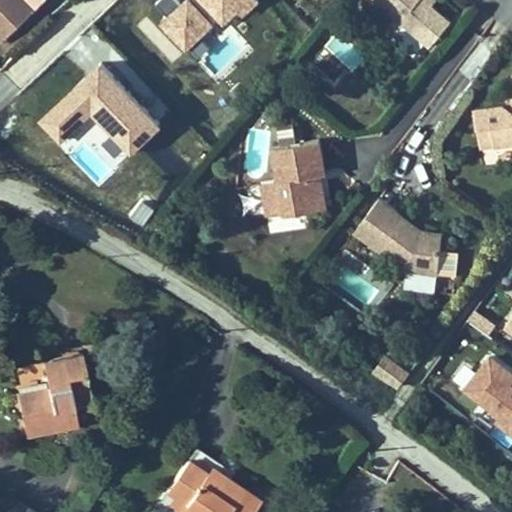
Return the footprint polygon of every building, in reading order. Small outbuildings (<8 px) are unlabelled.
[(0,0),(0,47),(38,8),(28,0),(0,0)] [(179,0),(159,19),(189,52),(223,21),(228,26),(256,0),(179,0)] [(350,6),(407,51),(427,24),(406,8),(396,1),(397,0),(347,0),(352,3),(350,6)] [(411,2),(408,0),(397,0),(396,1),(406,8),(411,2)] [(115,163),(162,121),(102,56),(36,116),(61,143),(80,125),(115,163)] [(511,83),(490,114),(484,111),(454,116),(457,135),(471,133),(474,152),(511,145),(511,83)] [(457,135),(461,154),(474,152),(471,133),(457,135)] [(303,181),(298,147),(251,153),(261,221),(303,215),(298,182),(303,181)] [(424,248),(402,245),(396,241),(400,236),(376,218),(362,207),(336,240),(387,279),(419,283),(424,248)] [(402,245),(424,248),(425,242),(404,240),(400,236),(396,241),(402,245)] [(347,257),(332,285),(370,306),(386,278),(347,257)] [(496,330),(507,315),(501,311),(491,326),(496,330)] [(511,364),(511,318),(507,315),(496,330),(491,326),(480,342),(511,364)] [(20,428),(59,422),(56,402),(72,400),(82,398),(75,349),(39,355),(45,381),(14,386),(20,428)] [(372,377),(401,387),(409,364),(380,354),(372,377)] [(499,459),(511,442),(511,412),(499,403),(494,410),(483,402),(491,391),(465,371),(439,406),(476,433),(472,439),(499,459)] [(72,400),(56,402),(59,422),(75,419),(72,400)] [(196,500),(188,511),(245,511),(262,489),(237,472),(192,441),(166,480),(176,487),(196,500)] [(188,511),(196,500),(176,487),(168,499),(187,511),(188,511)]
